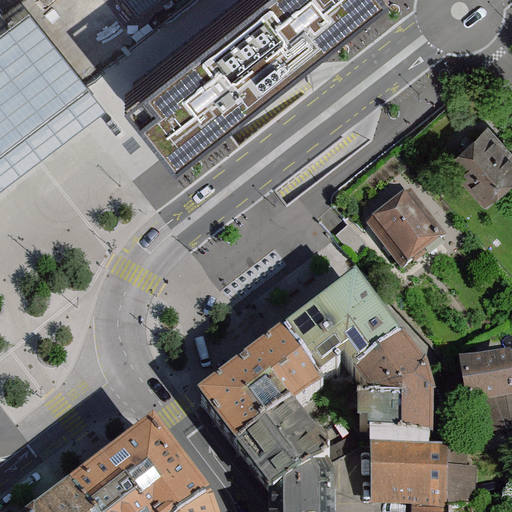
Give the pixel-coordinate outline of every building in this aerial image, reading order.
[(217,0),(117,77),(166,144),(239,89),(308,36),(356,0),(217,0)] [(0,152),(70,99),(10,22),(0,29),(0,152)] [(511,156),(489,131),(453,162),(484,198),(488,195),(511,173),(511,156)] [(511,173),(488,195),(504,213),(511,205),(511,173)] [(364,219),(344,197),(333,207),(349,226),(353,229),(364,219)] [(413,201),(375,230),(404,268),(442,237),(413,201)] [(353,229),(349,226),(337,237),(357,258),(369,247),(353,229)] [(357,383),(401,350),(356,291),(285,344),(320,389),(342,372),(339,368),(342,364),(357,383)] [(320,389),(285,344),(203,406),(240,455),(292,416),(323,394),(320,389)] [(424,379),(401,350),(357,383),(372,403),(374,403),(374,410),(362,410),(361,433),(371,433),(371,447),(376,448),(430,449),(431,402),(424,379)] [(511,386),(508,363),(467,370),(472,404),(489,400),(495,433),(511,429),(511,386)] [(331,467),(292,416),(240,455),(275,501),(325,471),(331,467)] [(74,503),(81,511),(204,511),(206,510),(154,442),(74,503)] [(450,443),(449,449),(449,471),(466,471),(466,442),(450,443)] [(430,449),(376,448),(377,499),(416,500),(449,500),(449,471),(449,449),(430,449)] [(331,511),(332,483),(325,471),(275,501),(274,511),(331,511)] [(474,471),(466,471),(449,471),(449,500),(449,510),(474,506),(474,471)] [(449,511),(449,510),(449,500),(416,500),(416,511),(449,511)] [(81,511),(74,503),(62,511),(81,511)]
